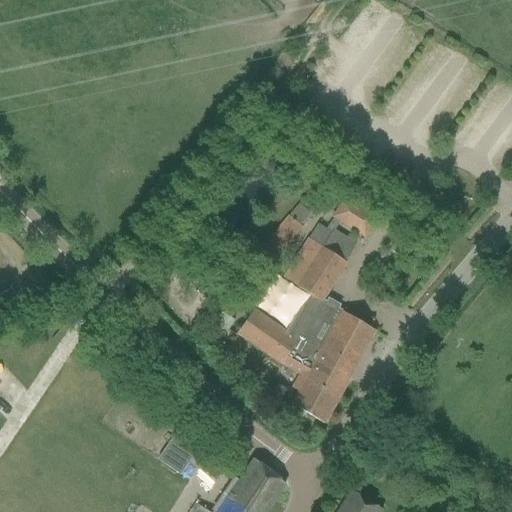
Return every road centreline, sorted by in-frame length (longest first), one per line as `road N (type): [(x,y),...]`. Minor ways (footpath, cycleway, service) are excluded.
road 1 (unclassified): [(313,478),(216,405),(0,189)]
road 2 (unclassified): [(313,478),(416,332),(511,227)]
